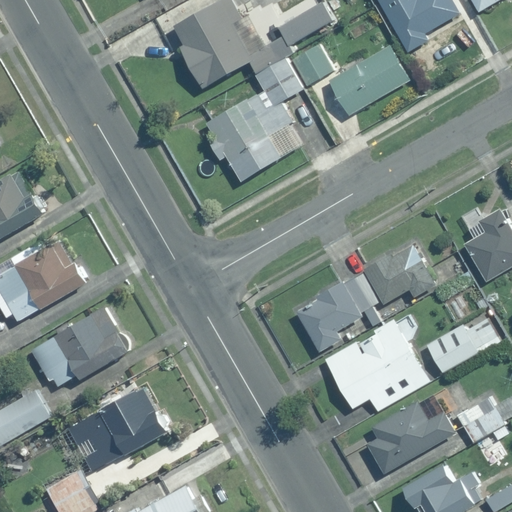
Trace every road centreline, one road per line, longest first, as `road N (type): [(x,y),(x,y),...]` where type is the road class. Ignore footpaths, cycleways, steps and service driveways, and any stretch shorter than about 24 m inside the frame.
road 1 (residential): [(192,287),(511,101)]
road 2 (tertiary): [(192,287),(26,0)]
road 3 (tertiary): [(319,511),(192,287)]
